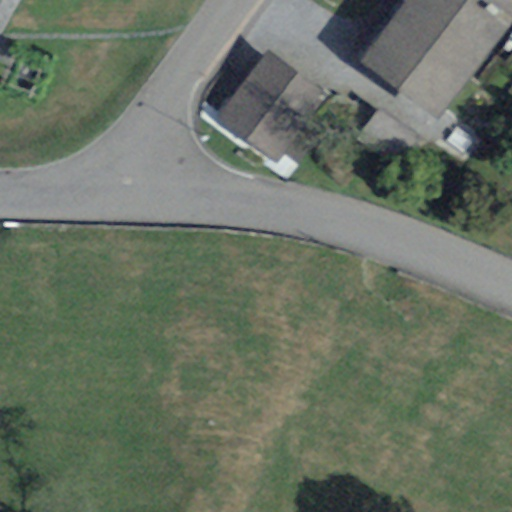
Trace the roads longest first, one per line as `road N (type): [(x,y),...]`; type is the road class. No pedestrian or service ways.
road 1 (unclassified): [(109,188),(375,236),(511,293)]
road 2 (residential): [(109,188),(243,0)]
